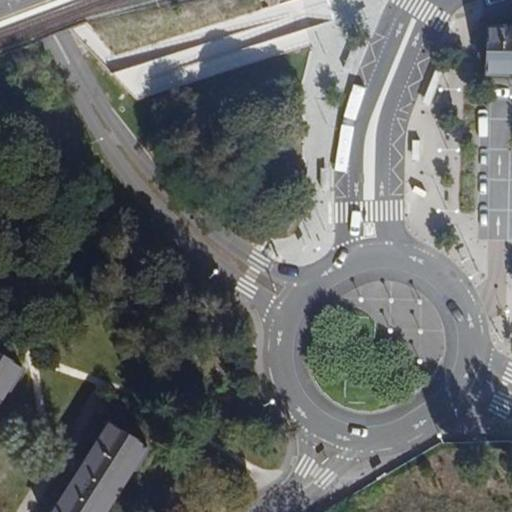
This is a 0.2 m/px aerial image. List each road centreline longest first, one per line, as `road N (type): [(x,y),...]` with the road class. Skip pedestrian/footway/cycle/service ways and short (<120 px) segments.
road 1 (tertiary): [(54,40),(83,109),(132,183),(185,241),(243,286),(288,344)]
road 2 (tertiary): [(312,286),(257,262),(179,202),(126,146),(54,40)]
road 3 (tertiary): [(364,259),(372,127),(429,0)]
road 4 (tertiary): [(467,373),(465,318),(450,292),(400,260),(364,259)]
road 5 (tertiary): [(337,429),(363,438),(416,432),(438,418),(467,373)]
